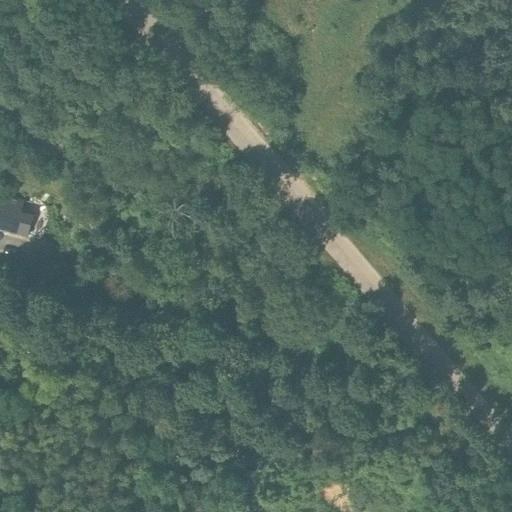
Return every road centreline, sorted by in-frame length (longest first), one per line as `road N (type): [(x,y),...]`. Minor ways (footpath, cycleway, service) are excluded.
road 1 (tertiary): [(129,0),(511,445)]
road 2 (residential): [(0,251),(144,297)]
